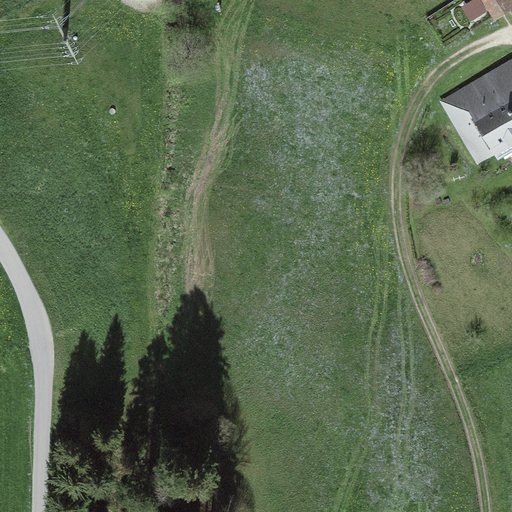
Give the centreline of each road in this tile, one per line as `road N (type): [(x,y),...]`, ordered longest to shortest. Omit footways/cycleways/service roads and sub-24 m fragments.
road 1 (track): [(511,35),(467,49),(429,78),(405,128),(395,181),(403,259),(469,424),(486,511)]
road 2 (unclassified): [(40,511),(39,335),(0,244)]
